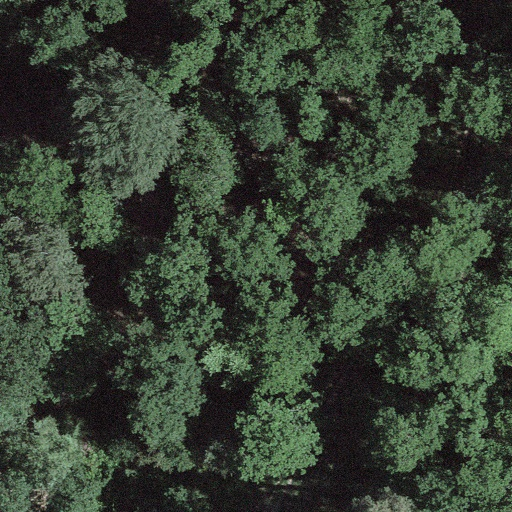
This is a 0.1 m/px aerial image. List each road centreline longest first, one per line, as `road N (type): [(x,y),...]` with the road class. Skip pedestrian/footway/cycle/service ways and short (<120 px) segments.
road 1 (track): [(492,0),(454,174),(406,293),(273,511)]
road 2 (track): [(125,511),(83,344),(0,196)]
